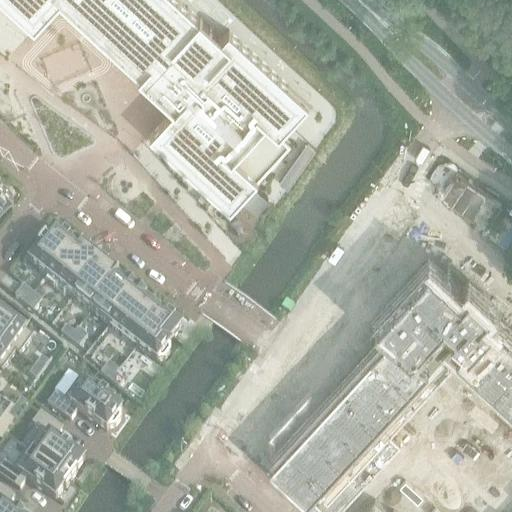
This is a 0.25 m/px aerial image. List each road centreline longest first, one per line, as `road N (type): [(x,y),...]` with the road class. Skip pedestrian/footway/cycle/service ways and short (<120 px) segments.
road 1 (residential): [(49,181),(277,350)]
road 2 (residential): [(277,350),(391,187)]
road 3 (residential): [(391,187),(511,297)]
road 4 (tertiary): [(354,0),(452,103)]
road 5 (tertiary): [(467,84),(356,0)]
road 6 (residential): [(206,453),(277,350)]
